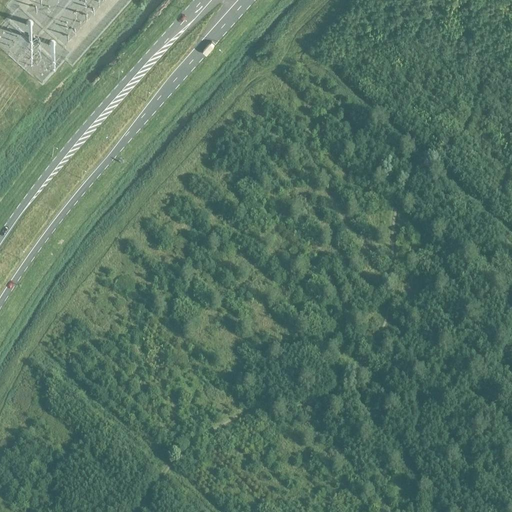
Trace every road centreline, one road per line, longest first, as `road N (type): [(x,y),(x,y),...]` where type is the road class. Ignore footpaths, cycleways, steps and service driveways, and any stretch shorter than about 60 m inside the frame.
road 1 (primary): [(0,294),(254,0)]
road 2 (primary): [(204,0),(0,245)]
